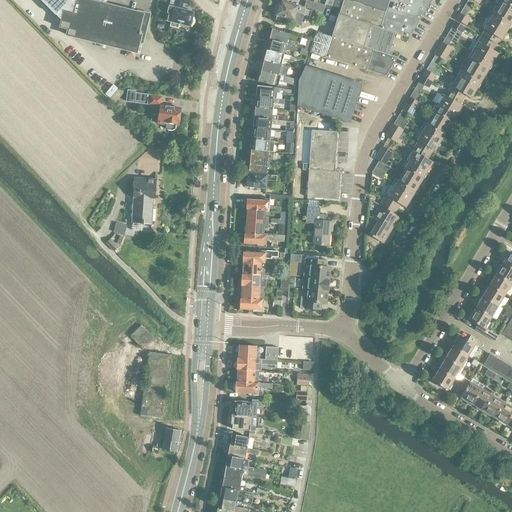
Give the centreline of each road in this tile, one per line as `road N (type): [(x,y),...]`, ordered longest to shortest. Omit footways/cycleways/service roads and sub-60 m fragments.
road 1 (primary): [(203,324),(218,125),(247,0)]
road 2 (residential): [(351,278),(380,279),(511,62)]
road 3 (residential): [(400,384),(344,329),(203,324)]
road 4 (primary): [(177,511),(197,432),(203,324)]
road 5 (residential): [(443,314),(511,203)]
road 6 (track): [(10,145),(98,240)]
road 7 (residential): [(511,450),(400,384)]
